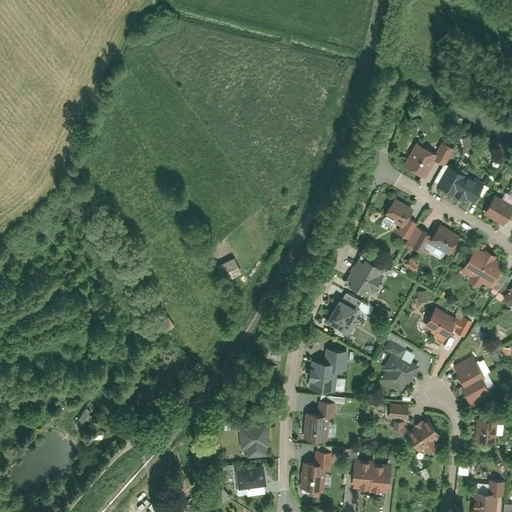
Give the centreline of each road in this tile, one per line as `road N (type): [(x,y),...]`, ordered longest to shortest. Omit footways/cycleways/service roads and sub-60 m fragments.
road 1 (residential): [(284,511),(289,387),(300,333),(379,169)]
road 2 (track): [(64,511),(150,420),(110,371),(59,360),(0,369)]
road 3 (residential): [(511,246),(379,169)]
road 4 (residential): [(448,511),(454,412),(433,392)]
